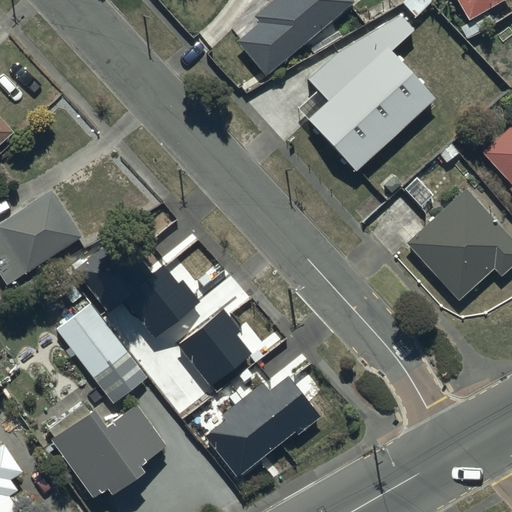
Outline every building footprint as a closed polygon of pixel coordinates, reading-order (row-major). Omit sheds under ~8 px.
[(235,34),(263,68),(345,0),(257,0),(251,5),(255,9),(250,13),(255,18),(235,34)] [(455,0),(463,13),(486,0),(455,0)] [(511,8),(486,33),(511,60),(511,8)] [(327,94),(308,112),(353,162),(431,91),(390,46),(414,24),(395,11),(307,72),(327,94)] [(0,139),(14,127),(0,111),(0,139)] [(511,117),(481,146),(511,180),(511,184),(509,187),(511,190),(511,117)] [(511,258),(511,239),(463,184),(403,238),(455,297),(492,264),(498,271),(511,258)] [(0,218),(0,272),(5,280),(81,232),(52,186),(0,218)] [(122,235),(75,270),(107,311),(122,299),(153,338),(200,302),(183,280),(177,284),(163,266),(152,275),(122,235)] [(88,301),(56,326),(113,398),(145,372),(88,301)] [(223,310),(179,344),(211,385),(250,354),(235,335),(240,331),(223,310)] [(225,420),(204,436),(237,477),(296,430),(299,434),(321,417),(288,376),(269,391),(263,383),(222,416),(225,420)] [(51,431),(48,433),(89,492),(101,483),(105,489),(134,469),(132,465),(138,461),(134,456),(162,437),(133,396),(100,418),(87,400),(84,402),(83,400),(47,425),(51,431)] [(1,436),(0,436),(0,511),(34,511),(10,474),(22,467),(1,436)]
